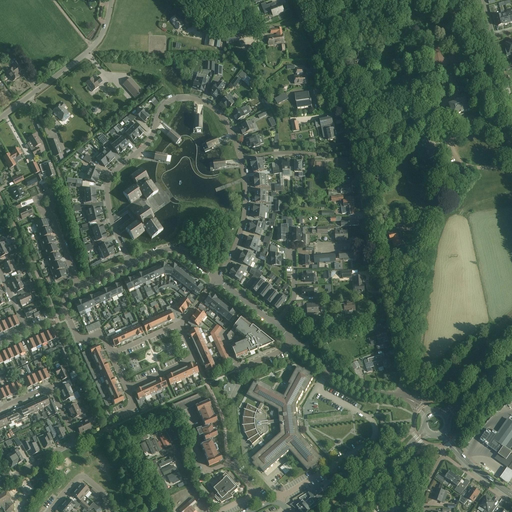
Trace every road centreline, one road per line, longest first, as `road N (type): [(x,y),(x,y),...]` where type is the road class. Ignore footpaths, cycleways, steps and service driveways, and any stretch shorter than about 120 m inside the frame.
road 1 (unclassified): [(401,396),(338,92),(295,0)]
road 2 (residential): [(241,159),(214,108),(189,97),(165,103),(145,145),(107,183),(129,265)]
road 3 (unclassified): [(0,117),(92,49),(112,0)]
road 4 (residential): [(183,414),(206,472),(232,465),(265,505)]
road 5 (residential): [(217,279),(241,229),(241,159)]
road 6 (residential): [(401,396),(348,383),(293,339)]
